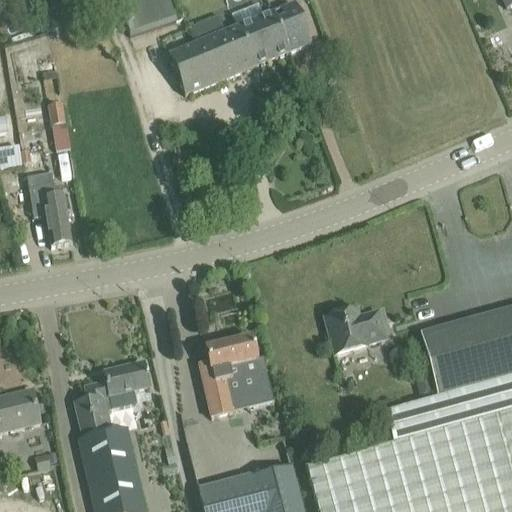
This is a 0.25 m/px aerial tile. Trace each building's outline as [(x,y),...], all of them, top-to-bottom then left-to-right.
[(174,22),(165,0),(113,0),(129,39),(174,22)] [(511,9),(511,0),(501,0),(507,12),(511,9)] [(311,48),(303,29),(294,7),(270,17),(287,57),(311,48)] [(184,100),(287,57),(270,17),(224,36),(218,21),(188,33),(194,49),(168,59),(177,81),(184,100)] [(5,152),(0,152),(0,172),(22,169),(22,167),(20,156),(20,150),(16,127),(2,129),(5,152)] [(71,248),(68,228),(61,188),(54,189),(51,177),(26,181),(33,223),(45,221),(50,252),(71,248)] [(511,379),(511,312),(420,338),(437,400),(511,379)] [(332,320),(324,322),(334,359),(366,350),(365,348),(385,343),(378,316),(358,322),(356,314),(348,316),(345,313),(334,316),(332,320)] [(252,342),(248,343),(247,340),(238,342),(239,346),(205,353),(208,366),(199,368),(211,421),(231,417),(273,406),(266,376),(267,376),(263,361),(257,363),(252,342)] [(77,444),(82,463),(93,511),(144,511),(126,432),(112,435),(107,414),(137,407),(134,394),(149,391),(144,368),(103,377),(105,387),(86,391),(89,404),(75,407),(83,442),(77,444)] [(511,511),(511,381),(385,416),(393,447),(306,471),(317,511),(511,511)] [(0,437),(40,428),(31,394),(0,401),(0,437)] [(300,511),(291,471),(217,489),(198,494),(202,511),(300,511)]
